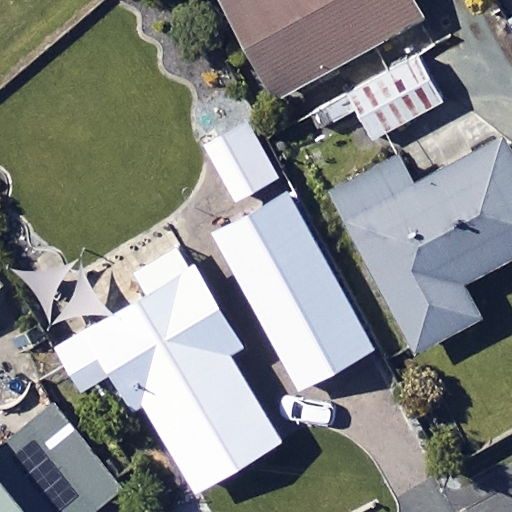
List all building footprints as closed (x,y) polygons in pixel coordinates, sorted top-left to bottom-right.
[(425,22),(412,0),(219,0),(276,103),(425,22)] [(281,172),(258,124),(214,146),(238,193),(281,172)] [(511,262),(511,157),(505,143),(416,188),(402,161),(335,195),(415,356),(483,322),(465,286),(511,262)] [(297,192),(216,235),(298,389),(378,346),(297,192)] [(0,293),(21,276),(0,250),(0,293)] [(214,316),(187,271),(85,332),(136,418),(149,410),(201,498),(291,445),(237,355),(247,348),(225,310),(214,316)] [(131,489),(68,400),(0,448),(0,511),(111,511),(107,506),(131,489)]
